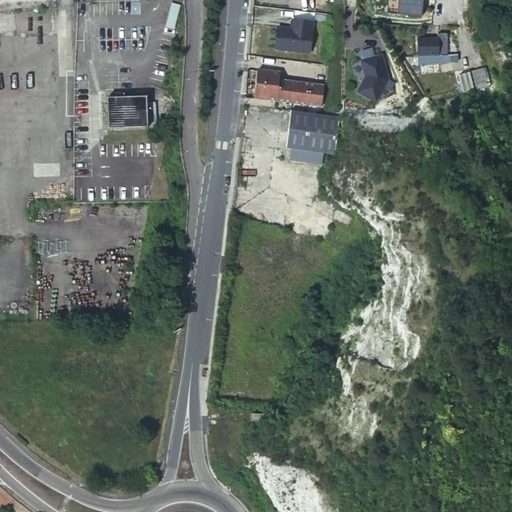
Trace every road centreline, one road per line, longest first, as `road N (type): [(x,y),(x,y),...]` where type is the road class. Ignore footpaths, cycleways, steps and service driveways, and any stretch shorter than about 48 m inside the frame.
road 1 (tertiary): [(236,0),(192,363)]
road 2 (primary): [(144,506),(89,500),(0,441)]
road 3 (tertiary): [(218,498),(194,453),(192,363)]
road 4 (tertiary): [(192,363),(158,496)]
